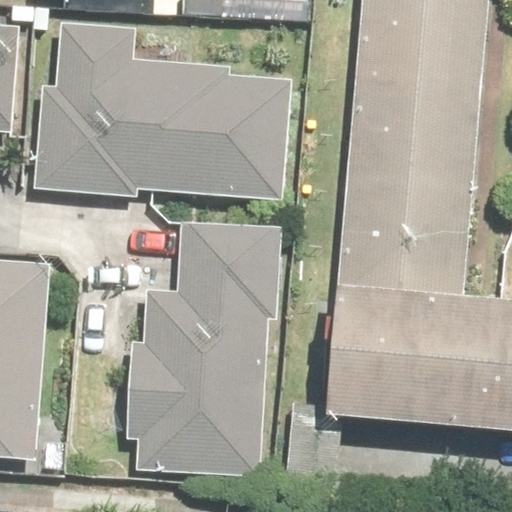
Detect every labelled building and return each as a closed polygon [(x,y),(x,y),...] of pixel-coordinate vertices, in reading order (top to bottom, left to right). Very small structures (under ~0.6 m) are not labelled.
[(0,0),(0,34),(123,37),(124,0),(0,0)] [(228,0),(148,0),(148,46),(227,48),(228,0)] [(328,0),(329,1),(310,0),(280,399),(284,399),(281,474),(480,485),(511,486),(511,344),(418,340),(438,67),(465,70),(471,0),(328,0)] [(0,169),(19,170),(22,40),(0,39),(0,169)] [(61,52),(55,110),(41,109),(34,225),(289,241),(296,124),(297,105),(149,96),(153,61),(61,52)] [(153,324),(121,324),(120,370),(103,370),(100,469),(245,473),(247,374),(256,374),(259,245),(155,242),(153,324)] [(49,274),(0,272),(0,457),(47,458),(51,268),(49,268),(49,274)]
